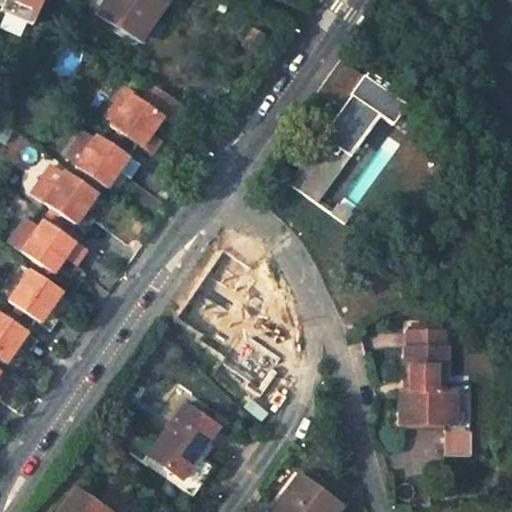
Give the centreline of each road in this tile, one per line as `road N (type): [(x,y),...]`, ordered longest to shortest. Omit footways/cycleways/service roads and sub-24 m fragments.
road 1 (unclassified): [(0,492),(208,189)]
road 2 (unclassified): [(208,189),(348,0)]
road 3 (residential): [(322,329),(309,344),(296,407),(222,511)]
road 4 (unclassified): [(511,181),(465,93),(468,32),(479,0)]
road 5 (residential): [(208,189),(271,227),(322,329)]
road 6 (residential): [(378,511),(337,343)]
